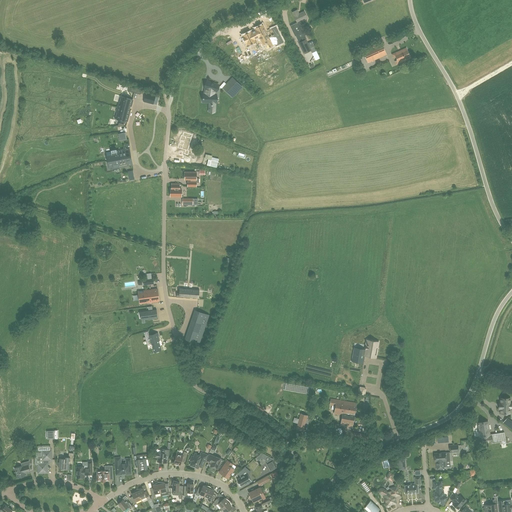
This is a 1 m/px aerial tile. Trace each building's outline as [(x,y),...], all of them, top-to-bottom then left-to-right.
[(295,36),(299,43),(298,43),(304,54),(311,50),(306,40),(307,39),(300,25),(306,22),(304,19),(307,18),(304,11),(299,14),(297,10),(292,12),(294,16),(297,22),(290,26),(295,36)] [(272,46),(269,39),(265,32),(262,25),(255,28),(256,30),(251,32),(244,35),(245,35),(244,36),(246,41),(247,41),(249,44),(255,41),(254,39),(259,36),(263,44),(265,43),(267,48),(272,46)] [(382,44),(371,49),(370,47),(363,50),(364,52),(363,52),(368,63),(387,55),(382,44)] [(411,58),(406,48),(394,53),(399,63),(411,58)] [(229,76),(220,86),(226,91),(235,82),(229,76)] [(206,88),(205,94),(203,94),(203,102),(216,102),(216,94),(214,94),(215,90),(216,91),(218,84),(206,81),(204,88),(206,88)] [(120,97),(117,107),(128,110),(129,106),(131,106),(132,100),(120,97)] [(116,112),(114,118),(127,121),(130,111),(128,110),(117,107),(117,108),(116,112)] [(118,134),(120,141),(127,140),(125,132),(118,134)] [(182,135),(178,148),(188,151),(192,138),(182,135)] [(125,154),(124,149),(125,149),(116,150),(116,149),(111,150),(111,151),(106,152),(106,153),(108,160),(131,156),(130,153),(125,154)] [(113,168),(132,164),(131,156),(108,160),(108,165),(113,164),(113,168)] [(185,179),(188,179),(191,179),(191,182),(188,182),(187,186),(196,186),(196,183),(199,183),(199,178),(196,178),(196,172),(185,172),(185,179)] [(181,196),(181,189),(179,189),(179,184),(172,184),(172,189),(170,189),(170,196),(181,196)] [(175,283),(175,292),(190,293),(189,296),(197,297),(199,282),(191,281),(190,284),(175,283)] [(159,301),(157,289),(138,291),(140,304),(159,301)] [(157,317),(156,310),(139,312),(140,312),(141,319),(140,319),(141,319),(157,317)] [(195,310),(192,320),(206,325),(209,315),(195,310)] [(159,336),(158,332),(148,335),(153,352),(161,350),(159,341),(160,341),(158,336),(159,336)] [(187,334),(185,340),(196,344),(199,345),(200,343),(201,339),(187,334)] [(365,356),(368,357),(375,358),(378,342),(367,340),(365,349),(359,348),(359,350),(354,349),(353,359),(352,358),(351,361),(363,364),(364,358),(364,356),(365,356)] [(510,398),(500,398),(500,413),(510,413),(510,408),(511,408),(511,403),(510,403),(510,398)] [(342,415),(342,417),(344,418),(346,407),(344,407),(345,401),(331,399),(330,404),(335,405),(334,413),(342,415)] [(356,403),(345,401),(344,407),(346,407),(344,418),(342,417),(341,425),(352,427),(356,403)] [(296,429),(303,430),(306,420),(309,421),(311,417),(300,414),(296,429)] [(503,422),(509,427),(511,423),(506,419),(503,422)] [(504,432),(503,432),(503,433),(495,434),(495,433),(489,434),(487,421),(478,423),(480,437),(488,436),(488,438),(491,437),(492,443),(501,442),(501,444),(506,443),(504,432)] [(164,462),(167,463),(169,450),(162,449),(161,453),(158,452),(158,453),(154,452),(154,457),(157,457),(157,462),(159,462),(159,463),(164,463),(164,462)] [(38,465),(38,473),(47,472),(47,464),(49,462),(49,460),(51,459),(51,450),(35,451),(35,457),(35,465),(38,465)] [(182,459),(185,460),(187,453),(184,452),(183,455),(176,454),(174,464),(180,465),(182,459)] [(202,468),(207,455),(201,452),(200,456),(195,454),(194,457),(192,456),(190,461),(192,461),(190,465),(191,465),(190,466),(195,468),(195,467),(198,468),(198,466),(202,468)] [(72,464),(73,453),(69,453),(68,457),(65,457),(65,459),(60,458),(59,462),(58,462),(57,467),(59,467),(59,469),(63,469),(63,468),(64,468),(64,469),(69,470),(69,463),(72,464)] [(449,453),(445,453),(434,453),(435,461),(436,461),(437,469),(444,469),(444,467),(446,467),(450,466),(449,453)] [(137,467),(138,470),(147,469),(147,465),(148,465),(147,454),(140,456),(140,459),(136,459),(136,460),(135,460),(136,467),(137,467)] [(210,466),(217,469),(221,459),(214,456),(209,455),(207,461),(211,463),(210,466)] [(130,463),(120,463),(120,457),(115,458),(116,475),(131,474),(130,463)] [(273,460),(272,459),(267,463),(266,463),(271,471),(277,467),(273,460)] [(228,478),(234,469),(231,467),(233,464),(227,460),(219,472),(228,478)] [(87,461),(87,468),(84,468),(84,466),(76,467),(77,478),(79,478),(79,479),(82,479),(82,478),(84,478),(84,475),(92,475),(92,461),(87,461)] [(23,477),(23,476),(25,476),(24,472),(25,472),(26,472),(29,471),(28,465),(22,467),(22,466),(15,468),(17,478),(19,477),(20,478),(23,477)] [(109,474),(113,474),(112,466),(105,466),(105,471),(101,471),(97,472),(97,480),(101,480),(101,481),(105,481),(105,480),(109,480),(109,474)] [(240,478),(237,480),(239,483),(238,484),(239,486),(240,486),(247,482),(248,483),(251,481),(247,473),(250,471),(245,467),(238,473),(240,478)] [(386,476),(386,478),(388,480),(390,480),(392,479),(394,474),(389,471),(386,476)] [(267,476),(257,482),(259,487),(270,480),(267,476)] [(405,494),(418,493),(418,485),(421,484),(420,477),(414,477),(415,483),(410,484),(410,485),(404,485),(405,494)] [(182,499),(182,495),(183,486),(179,485),(179,483),(178,482),(173,480),(172,485),(173,486),(172,491),(178,492),(178,495),(179,495),(179,498),(182,499)] [(160,492),(158,482),(153,484),(154,485),(152,485),(153,488),(150,488),(151,496),(152,496),(152,498),(155,497),(155,494),(160,492)] [(163,482),(158,482),(160,492),(161,496),(170,494),(169,492),(168,485),(165,485),(164,482),(163,483),(163,482)] [(193,487),(194,487),(193,482),(188,483),(187,483),(187,486),(184,486),(183,496),(187,496),(187,492),(193,493),(193,487)] [(435,501),(443,505),(447,497),(443,495),(443,492),(442,492),(441,482),(434,483),(434,488),(436,488),(436,492),(434,492),(435,501)] [(205,496),(209,486),(204,485),(204,486),(203,485),(202,488),(199,487),(195,494),(198,496),(199,494),(205,496)] [(209,486),(205,496),(210,498),(208,502),(212,503),(216,494),(213,493),(214,490),(213,490),(213,489),(209,486)] [(385,497),(386,502),(385,502),(385,503),(385,504),(385,505),(386,506),(387,506),(387,507),(388,507),(389,506),(390,506),(390,505),(391,505),(391,504),(396,503),(394,496),(399,495),(397,486),(391,488),(391,489),(387,490),(382,487),(381,487),(380,488),(379,488),(379,489),(378,489),(378,490),(378,491),(378,492),(378,493),(379,493),(379,494),(380,494),(383,496),(384,497),(385,497)] [(151,499),(146,490),(144,491),(142,488),(141,489),(141,488),(136,489),(141,499),(146,497),(148,501),(151,499)] [(259,488),(254,490),(253,489),(251,489),(252,491),(249,493),(254,502),(263,497),(259,488)] [(132,493),(131,494),(133,496),(130,498),(133,504),(136,503),(135,502),(141,499),(136,489),(132,493)] [(459,497),(455,494),(450,498),(454,502),(452,504),(458,509),(465,501),(460,496),(459,497)] [(498,504),(497,496),(494,496),(495,499),(494,500),(494,504),(484,505),(485,511),(486,511),(497,511),(496,504),(498,504)] [(218,497),(214,501),(213,503),(215,505),(217,503),(221,508),(230,501),(225,498),(224,497),(220,501),(218,497)] [(130,510),(133,507),(127,500),(124,502),(123,499),(122,500),(117,502),(119,506),(120,506),(123,510),(127,507),(130,510)] [(376,511),(380,509),(370,500),(366,505),(372,510),(369,511),(376,511)] [(510,511),(510,509),(511,509),(511,508),(511,504),(511,505),(510,505),(510,504),(505,504),(505,500),(499,501),(499,511),(510,511)] [(232,506),(230,501),(221,508),(224,511),(230,511),(232,511),(230,509),(232,507),(231,506),(232,506)]
